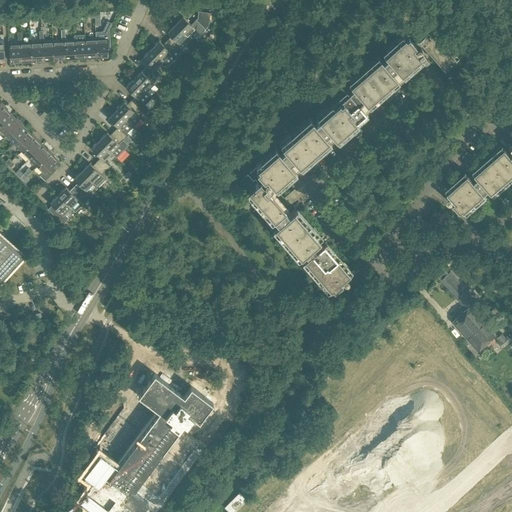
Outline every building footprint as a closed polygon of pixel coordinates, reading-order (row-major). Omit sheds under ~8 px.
[(175,24),(188,36),(195,30),(200,34),(205,29),(202,26),(210,19),(210,13),(198,11),(197,18),(191,24),(183,16),(175,24)] [(107,21),(102,32),(102,36),(97,36),(96,37),(96,38),(97,57),(108,56),(108,50),(111,50),(110,28),(112,23),(107,21)] [(180,53),(187,47),(185,45),(191,40),(188,37),(188,36),(175,24),(167,32),(171,36),(167,40),(176,49),(180,53)] [(430,31),(419,41),(413,46),(405,37),(384,54),(387,57),(382,61),(380,58),(366,70),(350,84),(352,87),(337,100),(314,120),(312,117),(282,144),(284,147),(280,150),(278,147),(257,165),(274,184),(294,166),(292,163),(296,160),(298,163),(328,137),(325,133),(329,129),(335,136),(365,110),(359,103),(363,100),(366,104),(377,94),(397,77),(391,71),(395,67),(401,74),(427,50),(445,71),(456,61),(430,31)] [(85,39),(85,34),(74,35),(74,40),(75,58),(86,58),(85,39)] [(86,58),(97,57),(96,38),(85,39),(86,58)] [(54,59),(65,59),(64,40),(62,40),(53,41),(54,59)] [(65,59),(75,58),(74,40),(65,40),(64,40),(65,59)] [(176,49),(167,40),(163,44),(159,41),(151,49),(164,61),(168,65),(180,53),(176,49)] [(43,60),(54,59),(53,41),(44,41),(41,42),(43,60)] [(21,61),(32,61),(31,42),(22,43),(20,43),(21,61)] [(32,61),(43,60),(41,42),(40,42),(31,42),(32,61)] [(10,62),(21,61),(20,43),(18,43),(9,44),(10,62)] [(149,70),(157,79),(162,74),(156,69),(164,61),(151,49),(143,57),(153,66),(149,70)] [(153,83),(157,79),(149,70),(144,74),(142,71),(134,79),(146,92),(154,84),(153,83)] [(135,96),(131,100),(140,109),(145,115),(150,110),(145,105),(152,97),(146,92),(134,79),(126,87),(135,96)] [(187,84),(177,94),(181,98),(191,88),(187,84)] [(482,114),(484,116),(485,116),(483,113),(482,110),(482,107),(483,104),(484,102),(486,100),(489,99),(492,99),(495,99),(497,100),(499,102),(500,104),(501,106),(501,109),(500,112),(500,114),(498,116),(496,117),(493,118),(493,119),(497,118),(499,116),(501,114),(502,111),(502,108),(502,105),(500,102),(498,100),(495,99),(493,98),(490,98),(487,99),(484,100),(483,103),(481,105),(481,108),(481,110),(481,112),(482,114)] [(124,102),(116,110),(133,127),(145,115),(140,109),(131,100),(127,105),(124,102)] [(0,126),(12,115),(4,107),(0,110),(0,126)] [(127,133),(133,127),(116,110),(109,118),(118,127),(114,131),(123,140),(128,145),(123,140),(129,134),(127,133)] [(7,136),(20,123),(12,115),(0,126),(0,134),(4,138),(6,135),(7,136)] [(166,125),(162,121),(157,125),(162,129),(166,125)] [(14,143),(27,130),(20,123),(7,136),(14,143)] [(22,151),(35,137),(27,130),(14,143),(22,151)] [(116,157),(128,145),(123,140),(114,131),(110,135),(107,132),(99,140),(116,157)] [(29,158),(42,144),(35,137),(22,151),(29,158)] [(116,157),(99,140),(91,148),(101,157),(97,161),(106,170),(110,166),(104,161),(112,153),(116,157)] [(37,166),(50,153),(42,144),(29,158),(37,166)] [(511,154),(506,147),(475,174),(479,178),(475,181),(469,174),(448,192),(465,211),(490,190),(492,193),(511,175),(511,154)] [(40,175),(45,181),(57,169),(53,166),(58,160),(50,153),(37,166),(43,172),(40,175)] [(90,163),(82,171),(95,183),(98,187),(106,179),(102,175),(106,170),(97,161),(92,166),(90,163)] [(274,184),(257,165),(240,180),(278,224),(275,226),(301,257),(304,254),(307,258),(304,261),(330,291),(350,274),(323,244),(316,249),(313,246),(320,240),(293,210),(289,214),(272,194),(275,192),(274,192),(275,188),(276,186),(274,184)] [(78,182),(74,187),(83,196),(86,199),(98,187),(95,183),(82,171),(74,179),(78,182)] [(83,196),(74,187),(70,191),(66,187),(58,195),(75,212),(83,204),(82,203),(86,199),(83,196)] [(75,212),(58,195),(50,203),(52,205),(48,209),(63,224),(67,220),(67,219),(67,217),(65,214),(71,208),(75,212)] [(0,282),(25,256),(0,232),(0,282)] [(94,246),(90,242),(86,246),(89,250),(94,246)] [(446,271),(438,277),(466,310),(470,306),(478,299),(453,270),(448,274),(446,271)] [(467,338),(485,323),(470,306),(465,311),(465,310),(458,316),(452,321),(467,338)] [(413,312),(409,317),(413,322),(418,317),(413,312)] [(394,317),(378,333),(387,342),(403,326),(394,317)] [(409,317),(404,322),(409,327),(413,322),(409,317)] [(485,323),(467,338),(478,351),(496,335),(491,330),(494,328),(493,327),(494,326),(489,320),(485,323)] [(409,331),(392,348),(402,357),(403,356),(403,355),(418,340),(409,331)] [(500,341),(498,343),(503,348),(511,339),(511,335),(510,333),(505,337),(502,333),(497,337),(500,341)] [(418,340),(403,355),(403,356),(412,364),(428,348),(419,338),(418,340)] [(435,346),(430,351),(435,356),(440,351),(435,346)] [(430,351),(425,355),(430,360),(435,356),(430,351)] [(353,366),(345,374),(347,376),(349,374),(356,380),(353,383),(355,385),(358,382),(357,382),(372,367),(367,362),(369,360),(366,356),(354,367),(353,366)] [(438,357),(421,374),(430,382),(430,383),(445,368),(447,367),(438,357)] [(372,367),(357,382),(358,382),(364,389),(362,391),(364,393),(366,391),(366,390),(380,376),(380,375),(375,370),(378,368),(374,364),(372,367)] [(430,382),(428,384),(437,393),(454,377),(445,368),(430,383),(430,382)] [(380,376),(366,390),(366,391),(373,397),(370,400),(372,402),(389,385),(384,379),(386,377),(382,373),(380,375),(380,376)] [(184,396),(155,374),(138,396),(159,412),(118,466),(100,453),(83,475),(93,482),(79,500),(95,511),(104,511),(108,507),(114,511),(141,511),(148,503),(133,491),(184,424),(187,427),(194,417),(199,422),(213,403),(191,387),(184,396)] [(462,374),(457,378),(462,383),(467,378),(462,374)] [(457,378),(453,383),(457,388),(462,383),(457,378)] [(465,385),(449,402),(457,410),(458,410),(473,395),(473,396),(474,394),(465,385)] [(457,410),(456,411),(465,421),(481,404),(473,396),(473,395),(458,410),(457,410)] [(490,401),(485,406),(490,411),(494,406),(490,401)] [(485,406),(480,411),(485,415),(490,411),(485,406)] [(401,422),(393,430),(395,432),(398,429),(404,436),(402,438),(404,440),(406,438),(420,423),(415,418),(418,415),(414,412),(402,423),(401,422)] [(494,417),(478,433),(487,443),(503,426),(494,417)] [(420,423),(406,438),(413,445),(410,447),(412,449),(415,446),(414,446),(429,431),(424,426),(426,424),(422,420),(420,423)] [(340,423),(324,439),(333,449),(349,432),(340,423)] [(429,431),(414,446),(415,446),(421,453),(419,456),(421,458),(423,455),(438,440),(437,440),(432,435),(435,432),(431,429),(429,431)] [(305,432),(300,437),(305,441),(310,437),(305,432)] [(310,437),(305,441),(310,446),(315,441),(310,437)] [(438,440),(423,455),(430,462),(427,464),(429,466),(431,463),(446,449),(446,448),(441,443),(443,441),(440,437),(437,440),(438,440)] [(295,453),(295,454),(310,468),(309,469),(311,470),(320,461),(304,445),(295,453)] [(446,449),(431,463),(438,470),(436,473),(438,475),(440,472),(454,457),(449,452),(452,450),(448,446),(446,448),(446,449)] [(294,452),(284,461),(301,477),(309,469),(310,468),(295,454),(295,453),(294,452)] [(454,457),(440,472),(447,479),(444,481),(446,483),(463,466),(458,460),(460,458),(456,454),(454,457)] [(277,459),(272,464),(277,469),(282,464),(277,459)] [(367,462),(363,466),(365,468),(366,468),(381,482),(387,476),(390,478),(392,476),(375,459),(369,465),(367,462)] [(282,464),(277,469),(282,474),(287,469),(282,464)] [(358,471),(355,474),(357,477),(357,476),(372,491),(379,484),(381,486),(383,485),(381,482),(366,468),(365,468),(361,473),(358,471)] [(274,471),(265,480),(266,482),(267,482),(281,497),(282,496),(290,488),(274,471)] [(350,479),(346,483),(348,485),(349,485),(364,499),(370,493),(373,495),(375,493),(372,491),(357,476),(357,477),(352,482),(350,479)] [(266,482),(258,491),(274,507),(283,498),(282,496),(281,497),(267,482),(266,482)] [(341,488),(338,491),(340,494),(340,493),(355,508),(362,501),(364,504),(366,502),(364,499),(349,485),(348,485),(343,490),(341,488)] [(477,495),(475,497),(478,499),(491,511),(494,511),(498,508),(500,511),(504,507),(488,491),(489,490),(486,486),(484,488),(486,491),(480,497),(477,495)] [(249,488),(244,492),(249,497),(254,492),(249,488)] [(254,492),(249,497),(254,502),(259,497),(254,492)] [(333,496),(329,500),(331,502),(332,502),(341,511),(351,511),(353,510),(355,511),(356,511),(358,510),(355,508),(340,493),(340,494),(335,499),(333,496)] [(469,503),(467,505),(469,508),(470,507),(474,511),(491,511),(478,499),(471,506),(469,503)] [(239,510),(238,510),(240,511),(257,511),(247,501),(239,510)] [(324,505),(321,508),(324,511),(341,511),(332,502),(331,502),(327,507),(324,505)]
